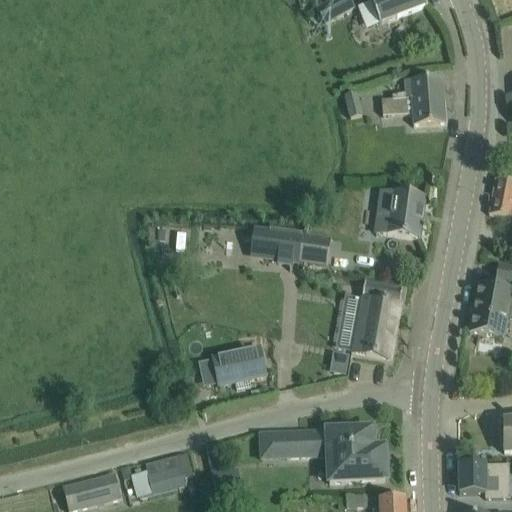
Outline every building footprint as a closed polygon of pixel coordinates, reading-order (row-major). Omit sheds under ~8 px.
[(338,0),(317,13),(325,26),(354,9),(348,0),(338,0)] [(369,0),(380,27),(426,9),(422,0),(369,0)] [(413,129),(446,127),(443,81),(404,84),(405,96),(391,98),(392,102),(381,103),(382,120),(412,117),(413,129)] [(356,96),(344,99),(350,122),(362,118),(356,96)] [(488,218),(508,221),(511,222),(511,221),(511,185),(495,182),(488,218)] [(387,238),(399,239),(419,242),(424,201),(392,197),(389,217),(378,215),(375,236),(387,237),(387,238)] [(331,242),(307,239),(301,264),(327,267),(331,242)] [(511,270),(498,269),(495,289),(511,291),(511,270)] [(363,284),(354,335),(351,355),(389,362),(401,291),(363,284)] [(478,288),(469,335),(503,341),(511,294),(478,288)] [(511,426),(503,426),(504,456),(511,456),(511,426)] [(326,436),(285,438),(286,462),(320,460),(327,460),(327,456),(335,455),(336,469),(327,469),(328,487),(386,484),(385,462),(379,462),(379,451),(373,452),(372,433),(326,435),(326,436)] [(220,453),(205,457),(216,498),(229,495),(220,453)] [(458,469),(459,497),(508,496),(508,468),(458,469)] [(63,491),(68,510),(68,511),(90,511),(120,504),(113,478),(63,491)] [(367,499),(346,500),(346,511),(367,510),(367,499)] [(405,511),(405,502),(385,503),(379,503),(378,511),(405,511)]
